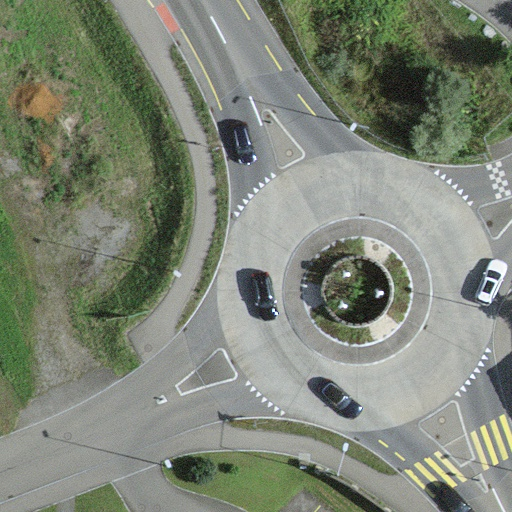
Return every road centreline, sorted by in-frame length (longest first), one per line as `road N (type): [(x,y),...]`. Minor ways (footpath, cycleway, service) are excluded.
road 1 (residential): [(0,465),(258,350)]
road 2 (primary): [(307,192),(198,0)]
road 3 (primary): [(258,350),(289,384),(331,403),(378,404),(420,386)]
road 4 (primary): [(307,192),(261,232),(245,270),(244,311),(258,350)]
road 5 (primary): [(498,511),(420,386)]
road 6 (primary): [(430,209),(372,182),(307,192)]
